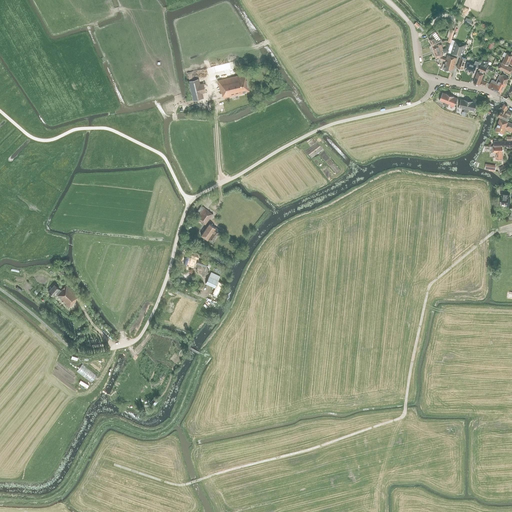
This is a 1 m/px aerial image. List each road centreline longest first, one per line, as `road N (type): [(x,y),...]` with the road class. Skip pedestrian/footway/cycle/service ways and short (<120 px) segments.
road 1 (track): [(498,231),(429,285),(398,418),(181,485),(114,464)]
road 2 (unclassified): [(434,79),(424,99),(329,124),(190,201),(145,327),(136,340),(108,349)]
